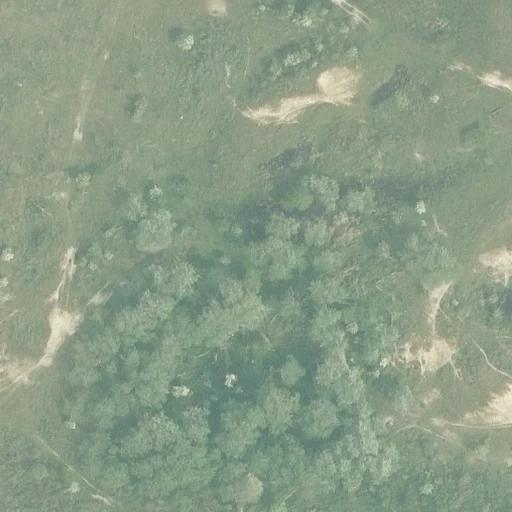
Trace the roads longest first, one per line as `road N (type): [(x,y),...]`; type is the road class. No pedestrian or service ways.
road 1 (track): [(511,413),(468,416),(429,405),(423,369),(427,304),(485,228),(511,215)]
road 2 (track): [(511,87),(352,0)]
